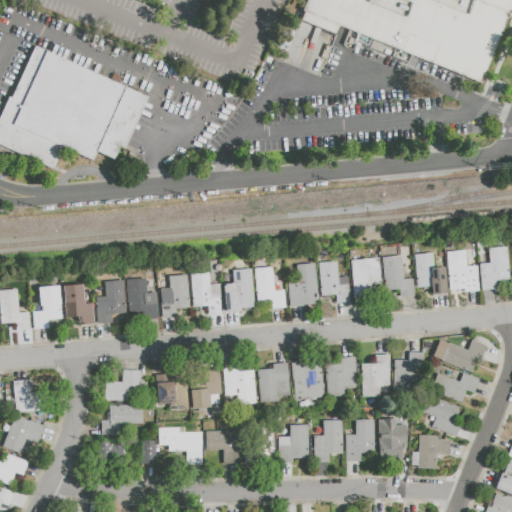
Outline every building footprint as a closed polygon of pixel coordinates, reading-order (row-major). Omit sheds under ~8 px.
[(302,11),(306,0),(511,0),(511,2),(480,83),(302,11)] [(37,48),(14,100),(11,98),(0,122),(0,146),(55,171),(65,149),(94,162),(97,156),(115,163),(145,96),(37,48)] [(506,247),(509,281),(496,282),(496,289),(490,289),(481,290),(479,264),(489,264),(487,248),(506,247)] [(476,267),(478,291),(464,292),(463,284),(448,285),(446,253),(465,251),(467,268),(476,267)] [(414,254),(432,253),(434,268),(443,267),(445,293),(438,294),(430,294),(430,287),(416,288),(414,254)] [(381,258),(401,256),(403,280),(412,279),(413,297),(410,297),(400,298),(399,290),(384,291),(381,258)] [(350,261),(378,259),(381,292),(371,292),(372,301),(361,302),(353,302),(350,261)] [(335,295),(320,296),(318,264),(337,262),(338,278),(347,277),(349,302),(346,303),(336,303),(335,295)] [(289,307),(287,283),(297,282),(295,266),(314,264),(317,304),(289,307)] [(254,269),(272,268),(273,291),(284,291),(285,307),(271,308),(270,300),(257,302),(254,269)] [(250,269),(253,308),(240,309),(240,311),(225,313),(223,284),(233,283),(232,271),(250,269)] [(222,313),(208,314),(207,307),(192,308),(189,275),(209,273),(210,280),(218,279),(218,284),(220,284),(222,313)] [(169,289),(168,277),(187,276),(189,308),(175,309),(176,318),(161,319),(159,289),(169,289)] [(142,312),(129,313),(126,280),(145,279),(146,293),(155,292),(158,321),(143,322),(142,312)] [(106,297),(105,282),(123,280),(125,313),(111,315),(111,323),(97,325),(95,298),(106,297)] [(91,304),(93,323),(78,324),(77,317),(65,318),(62,286),(82,284),(84,304),(91,304)] [(42,311),(42,306),(37,307),(36,288),(58,286),(61,320),(48,321),(48,328),(33,329),(32,312),(42,311)] [(0,290),(0,325),(15,324),(15,332),(22,331),(30,331),(28,312),(18,313),(16,290),(0,290)] [(432,357),(439,339),(467,351),(471,341),(486,347),(481,359),(477,358),(471,373),(432,357)] [(393,360),(407,361),(407,353),(423,353),(422,383),(411,383),(411,399),(392,398),(393,360)] [(361,397),(360,364),(374,364),(374,355),(388,355),(389,374),(379,374),(380,397),(361,397)] [(325,364),(340,363),(340,358),(355,357),(357,387),(344,388),(345,397),(327,398),(325,364)] [(291,363),(321,361),(324,399),(294,401),(291,363)] [(287,364),(289,396),(278,397),(278,402),(259,404),(257,370),(272,369),(272,365),(281,364),(287,364)] [(255,404),(237,406),(236,396),(224,397),(222,368),(228,368),(252,366),(255,404)] [(221,395),(209,396),(210,408),(191,410),(188,370),(211,368),(219,368),(221,395)] [(104,401),(104,382),(121,382),(121,371),(140,371),(139,401),(104,401)] [(154,375),(162,375),(186,373),(188,410),(171,412),(170,405),(157,406),(154,375)] [(458,383),(462,374),(479,381),(473,394),(466,391),(461,403),(432,391),(439,375),(458,383)] [(13,382),(15,414),(49,411),(47,391),(31,393),(30,380),(21,381),(13,382)] [(428,396),(458,408),(453,422),(460,426),(455,439),(430,428),(434,417),(421,412),(428,396)] [(109,406),(142,407),(142,425),(117,424),(117,436),(101,435),(102,421),(109,421),(109,406)] [(1,447),(20,454),(25,440),(37,445),(41,434),(44,427),(14,415),(1,447)] [(355,436),(355,420),(373,420),(373,453),(359,453),(360,462),(345,462),(345,436),(355,436)] [(395,430),(405,430),(405,461),(393,462),(392,453),(377,453),(377,420),(395,420),(395,430)] [(313,436),(323,436),(322,421),(341,421),(342,454),(328,454),(328,463),(313,463),(313,436)] [(277,437),(289,437),(289,426),(307,425),(308,459),(292,459),(292,464),(278,464),(277,437)] [(158,428),(184,429),(184,432),(201,433),(201,465),(185,465),(186,452),(167,452),(168,447),(158,447),(158,428)] [(205,432),(240,432),(239,464),(222,464),(222,450),(205,450),(205,432)] [(271,435),(271,439),(273,439),(273,453),(271,453),(271,463),(243,463),(243,434),(271,435)] [(418,435),(436,436),(436,439),(449,439),(449,456),(442,455),(442,459),(435,459),(435,470),(417,469),(417,467),(410,467),(411,452),(418,452),(418,435)] [(127,456),(127,465),(96,464),(97,447),(110,447),(110,438),(123,438),(122,449),(129,449),(129,456),(127,456)] [(140,465),(140,441),(155,441),(155,465),(140,465)] [(0,483),(9,487),(14,474),(22,477),(25,469),(28,462),(4,454),(1,463),(0,462),(0,483)] [(511,495),(494,488),(500,473),(502,474),(508,459),(511,460),(511,495)] [(0,503),(8,506),(11,499),(13,493),(0,488),(0,503)] [(496,493),(511,499),(511,511),(484,511),(489,501),(492,502),(496,493)]
